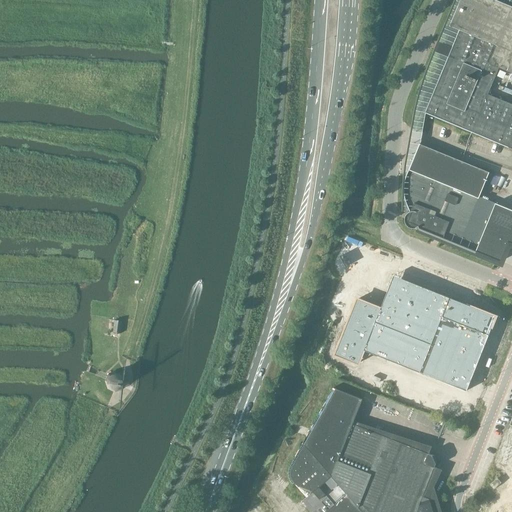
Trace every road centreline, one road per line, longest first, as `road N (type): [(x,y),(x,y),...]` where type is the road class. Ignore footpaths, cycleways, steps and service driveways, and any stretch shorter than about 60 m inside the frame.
road 1 (unclassified): [(511,286),(389,233),(397,104),(440,0)]
road 2 (primary): [(276,318),(316,211),(340,91),(347,0)]
road 3 (primary): [(320,0),(305,160),(276,318)]
road 4 (primary): [(205,511),(276,318)]
road 5 (tertiary): [(458,511),(511,361)]
